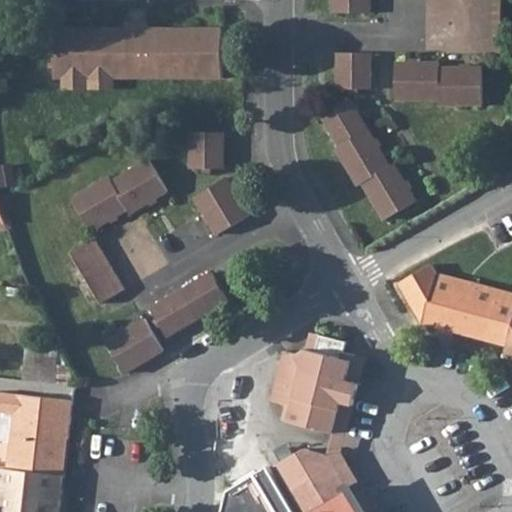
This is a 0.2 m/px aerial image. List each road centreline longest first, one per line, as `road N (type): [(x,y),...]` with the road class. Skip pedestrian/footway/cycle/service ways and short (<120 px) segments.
road 1 (residential): [(197,511),(188,378),(344,281)]
road 2 (residential): [(344,281),(277,145),(276,0)]
road 3 (unclassified): [(511,185),(344,281)]
road 4 (residential): [(511,458),(467,388),(442,383),(411,394)]
road 5 (residential): [(411,394),(388,444),(426,511)]
road 6 (residential): [(411,394),(344,281)]
